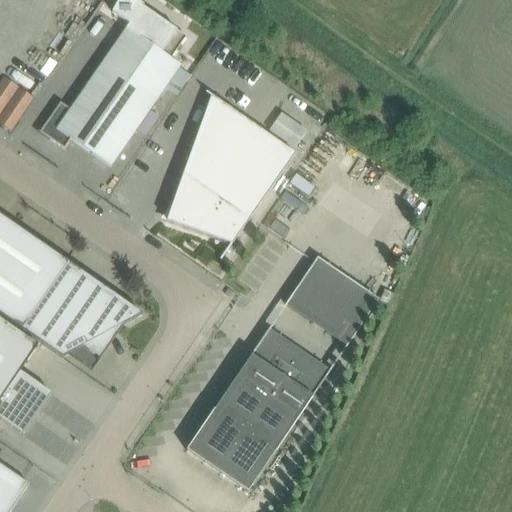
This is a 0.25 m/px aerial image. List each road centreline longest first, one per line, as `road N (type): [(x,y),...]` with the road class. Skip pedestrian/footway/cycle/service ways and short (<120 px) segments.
road 1 (unclassified): [(90,473),(185,329),(188,302),(177,284),(0,163)]
road 2 (track): [(511,154),(293,0)]
